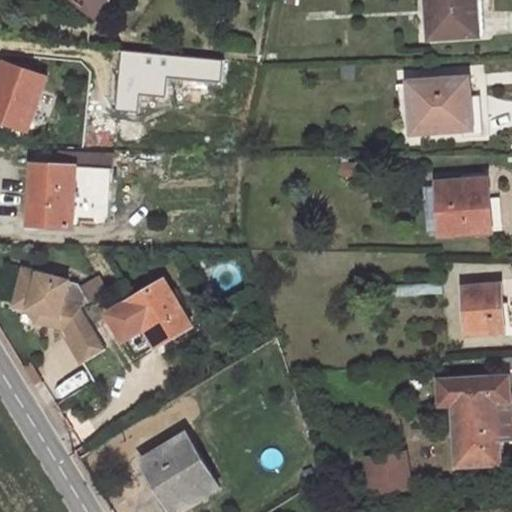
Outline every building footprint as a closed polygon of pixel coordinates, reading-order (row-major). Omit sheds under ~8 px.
[(106,0),(72,0),(97,15),(106,0)] [(477,0),(429,0),(432,39),(474,36),(473,12),(478,12),(477,0)] [(42,65),(25,59),(22,68),(38,74),(42,65)] [(6,62),(0,76),(0,79),(2,80),(8,63),(6,62)] [(22,68),(8,63),(2,80),(0,79),(0,119),(30,130),(49,77),(38,74),(22,68)] [(470,78),(410,83),(413,134),(474,130),(470,78)] [(78,166),(113,168),(115,154),(79,153),(78,166)] [(78,166),(33,163),(31,207),(36,208),(35,225),(64,226),(64,219),(76,220),(111,222),(113,168),(78,166)] [(442,230),(443,235),(494,231),(490,179),(438,183),(439,189),(426,190),(430,231),(442,230)] [(64,219),(64,226),(75,227),(76,220),(64,219)] [(78,280),(23,268),(16,301),(31,305),(38,317),(50,309),(60,312),(72,333),(68,335),(83,360),(106,346),(80,304),(88,298),(78,280)] [(166,280),(109,314),(137,359),(194,326),(166,280)] [(502,285),(464,287),(468,334),(506,330),(502,285)] [(511,417),(509,377),(441,380),(442,405),(455,404),(458,465),(502,463),(500,441),(499,421),(511,420),(511,417)] [(511,440),(511,420),(499,421),(500,441),(511,440)] [(188,434),(142,460),(173,511),(178,511),(221,487),(188,434)] [(369,453),(370,493),(413,492),(412,452),(369,453)]
